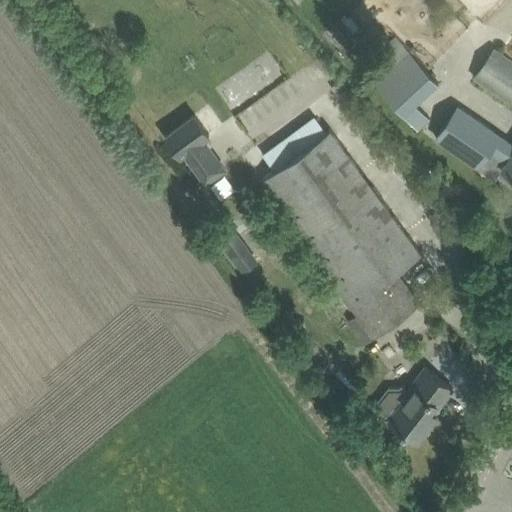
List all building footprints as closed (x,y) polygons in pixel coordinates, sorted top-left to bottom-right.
[(365,43),(382,30),(377,22),(359,35),(365,43)] [(419,104),(440,85),(395,36),(361,67),(417,129),(431,117),(419,104)] [(474,77),(511,102),(511,59),(494,47),(474,77)] [(506,161),(502,167),(511,173),(511,143),(500,135),(458,106),(436,138),(478,166),(490,149),(506,161)] [(195,112),(165,133),(181,157),(184,154),(205,184),(228,168),(207,137),(211,135),(195,112)] [(330,129),(259,181),(350,304),(373,336),(419,302),(396,270),(401,266),(421,252),(409,236),(330,129)] [(249,247),(240,234),(223,245),(233,258),(249,247)] [(412,384),(414,386),(410,392),(400,385),(388,387),(373,407),(417,441),(437,416),(431,412),(437,403),(440,405),(453,388),(425,367),(412,384)]
